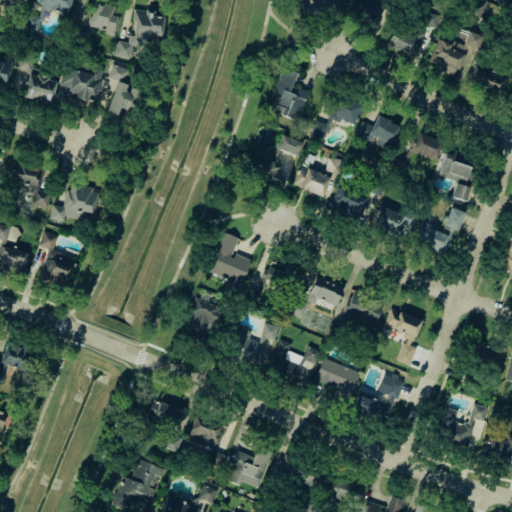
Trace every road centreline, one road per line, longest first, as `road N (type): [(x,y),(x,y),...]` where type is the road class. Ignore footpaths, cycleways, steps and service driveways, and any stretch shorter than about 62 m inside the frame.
road 1 (tertiary): [(0,302),(333,437),(511,494)]
road 2 (residential): [(511,146),(397,460)]
road 3 (residential): [(264,214),(403,276),(511,311)]
road 4 (residential): [(324,48),(419,98),(511,133)]
